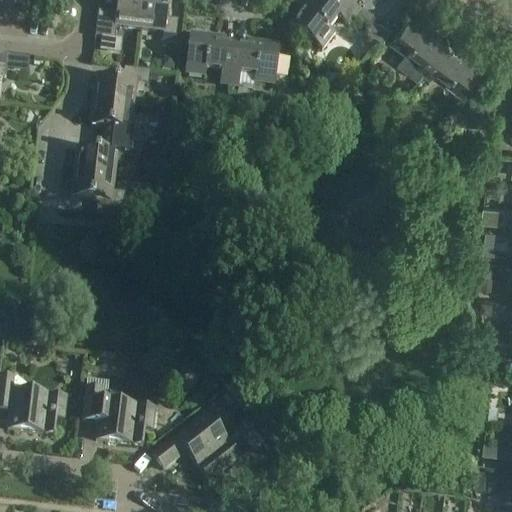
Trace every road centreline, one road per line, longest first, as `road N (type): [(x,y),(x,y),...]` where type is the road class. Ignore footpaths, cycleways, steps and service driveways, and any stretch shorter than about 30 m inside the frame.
road 1 (residential): [(46,224),(49,136),(76,103),(81,42)]
road 2 (residential): [(160,511),(132,501),(105,474),(0,461)]
